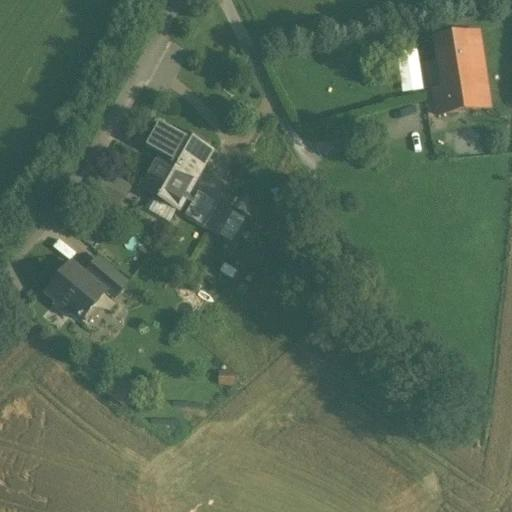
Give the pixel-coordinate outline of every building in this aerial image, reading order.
[(432,91),(436,117),(503,107),(498,71),(485,73),(479,33),(435,40),(442,90),(432,91)] [(161,157),(142,191),(161,202),(164,197),(180,206),(210,152),(173,132),(159,156),(161,157)] [(198,194),(184,218),(217,237),(231,212),(198,194)] [(105,295),(114,302),(129,285),(98,259),(84,276),(105,294),(105,295)] [(71,266),(46,296),(59,306),(57,308),(66,316),(68,313),(80,324),(105,295),(105,294),(84,276),(71,266)]
